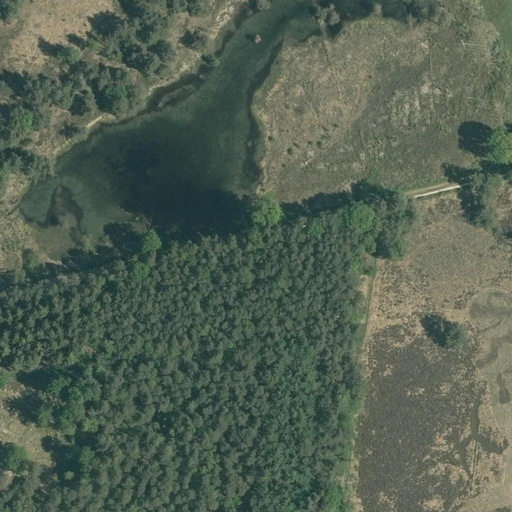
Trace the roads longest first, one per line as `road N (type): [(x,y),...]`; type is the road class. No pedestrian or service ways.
road 1 (track): [(511,169),(0,296)]
road 2 (unknown): [(356,208),(325,360),(312,511)]
